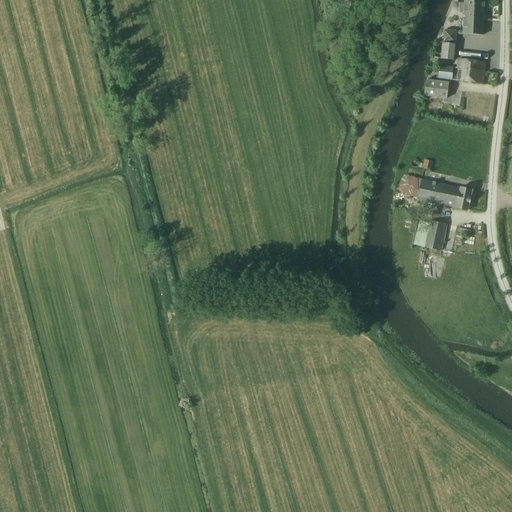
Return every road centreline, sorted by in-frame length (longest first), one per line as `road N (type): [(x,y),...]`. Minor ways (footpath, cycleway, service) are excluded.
road 1 (unclassified): [(511,304),(490,227),(504,0)]
road 2 (track): [(165,294),(91,0)]
